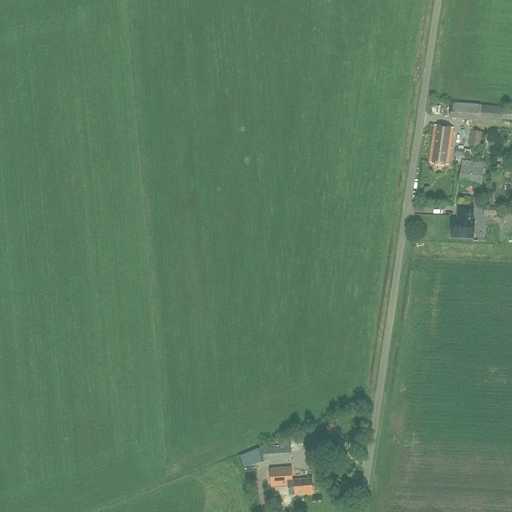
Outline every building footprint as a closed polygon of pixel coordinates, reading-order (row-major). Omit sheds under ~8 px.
[(511,120),(511,114),(511,109),(501,109),(501,106),(481,104),(451,102),(449,118),(479,121),(479,119),(500,121),(500,119),(511,120)] [(448,165),(453,128),(434,125),(429,163),(448,165)] [(480,147),(482,131),(471,130),(468,146),(480,147)] [(472,155),(473,150),(464,148),(456,147),(454,155),(463,156),(463,153),(472,155)] [(481,185),(484,164),(462,161),(459,182),(481,185)] [(472,221),(472,207),(459,206),(458,220),(452,220),(451,237),(473,238),(474,221),(472,221)] [(496,215),(496,207),(484,206),(483,215),(496,215)] [(326,426),(328,434),(336,431),(333,423),(326,426)] [(264,461),(292,459),(290,440),(279,441),(280,447),(263,448),(263,451),(254,451),(255,461),(263,460),(264,461)] [(292,480),(291,468),(270,469),(271,487),(292,486),(292,487),(295,487),(295,495),(305,494),(312,493),(311,479),(304,480),(304,479),(292,480)]
